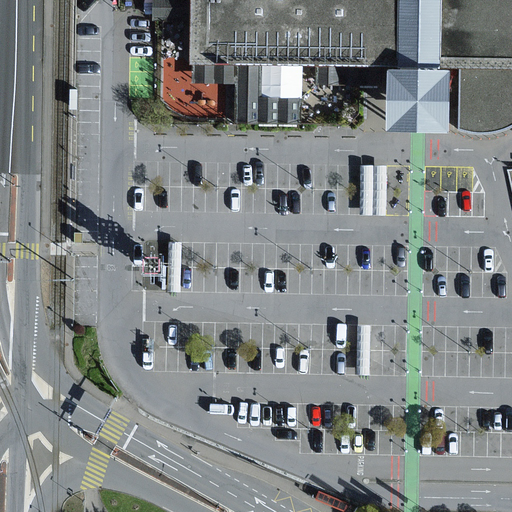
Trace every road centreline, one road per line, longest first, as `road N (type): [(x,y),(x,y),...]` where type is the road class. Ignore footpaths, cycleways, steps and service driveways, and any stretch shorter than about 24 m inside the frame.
road 1 (primary): [(21,406),(27,174),(16,51)]
road 2 (tertiary): [(269,511),(57,401),(21,406)]
road 3 (tertiary): [(21,406),(72,452),(194,511)]
